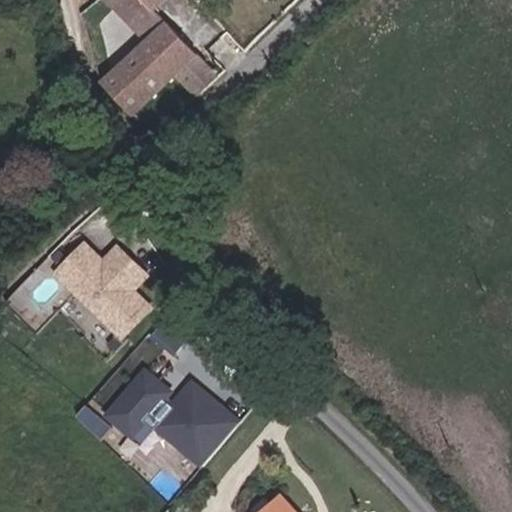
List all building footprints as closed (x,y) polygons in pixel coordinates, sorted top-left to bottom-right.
[(115,0),(151,36),(168,19),(157,8),(164,0),(115,0)] [(168,19),(151,36),(109,78),(140,110),(179,71),(204,97),(225,77),(168,19)] [(99,264),(81,246),(54,273),(119,335),(145,308),(126,290),(141,275),(128,264),(126,267),(122,264),(125,261),(113,249),(99,264)] [(195,466),(233,423),(218,410),(209,419),(179,392),(166,406),(147,388),(153,381),(141,370),(102,413),(126,434),(138,421),(148,429),(150,426),(195,466)] [(218,410),(187,383),(179,392),(209,419),(218,410)] [(302,511),(291,499),(276,511),(302,511)]
